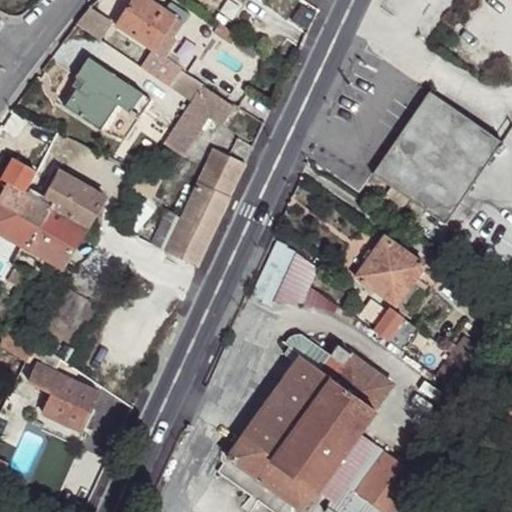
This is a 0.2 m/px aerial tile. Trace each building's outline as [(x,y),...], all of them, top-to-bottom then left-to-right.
[(80,21),(102,36),(111,21),(106,18),(118,0),(98,0),(90,8),(80,21)] [(180,67),(163,56),(174,40),(170,37),(181,20),(149,0),(131,0),(115,26),(152,51),(141,67),(168,86),(169,85),(179,70),(180,67)] [(80,21),(77,25),(100,40),(102,36),(80,21)] [(219,24),(214,32),(231,44),(237,35),(219,24)] [(65,107),(101,131),(124,140),(139,116),(132,111),(143,94),(88,58),(75,77),(84,83),(79,91),(77,90),(65,107)] [(179,70),(169,85),(190,100),(200,84),(179,70)] [(235,107),(201,85),(163,144),(182,157),(208,117),(222,126),(235,107)] [(429,91),(372,174),(445,225),(502,142),(429,91)] [(143,94),(132,111),(139,116),(150,99),(143,94)] [(213,151),(197,184),(181,218),(166,251),(173,255),(198,267),(245,166),(213,151)] [(0,233),(22,246),(62,269),(86,227),(106,198),(58,170),(41,201),(8,183),(0,199),(0,233)] [(134,191),(149,199),(158,181),(142,173),(134,191)] [(156,207),(146,199),(122,228),(133,235),(156,207)] [(168,210),(152,245),(166,251),(181,218),(168,210)] [(396,306),(407,313),(418,296),(414,292),(415,291),(409,287),(425,265),(384,237),(355,277),(396,306)] [(298,313),(319,263),(273,244),(252,294),(298,313)] [(17,266),(12,274),(24,282),(31,272),(17,266)] [(12,274),(8,281),(19,289),(24,282),(12,274)] [(497,291),(511,300),(511,299),(511,290),(503,283),(497,291)] [(497,291),(492,298),(505,308),(511,300),(497,291)] [(0,318),(9,304),(0,297),(0,318)] [(374,331),(388,341),(401,323),(404,319),(390,309),(374,331)] [(401,323),(415,333),(418,329),(404,319),(401,323)] [(6,322),(1,345),(25,359),(28,353),(31,355),(38,344),(6,322)] [(443,348),(452,354),(464,336),(455,331),(443,348)] [(301,355),(228,458),(303,511),(393,384),(351,354),(343,365),(330,356),(301,335),(295,336),(289,338),(285,344),(301,355)] [(452,354),(436,376),(449,385),(476,344),(464,336),(452,354)] [(28,383),(51,394),(42,413),(81,432),(100,393),(55,372),(61,359),(48,351),(38,344),(31,355),(42,360),(40,365),(37,363),(28,383)] [(330,356),(343,365),(351,354),(337,345),(330,356)] [(343,483),(356,492),(385,451),(372,442),(343,483)] [(385,451),(356,492),(384,511),(392,511),(419,475),(385,451)] [(413,511),(433,484),(419,475),(392,511),(413,511)] [(326,506),(333,511),(384,511),(356,492),(343,483),(326,506)]
